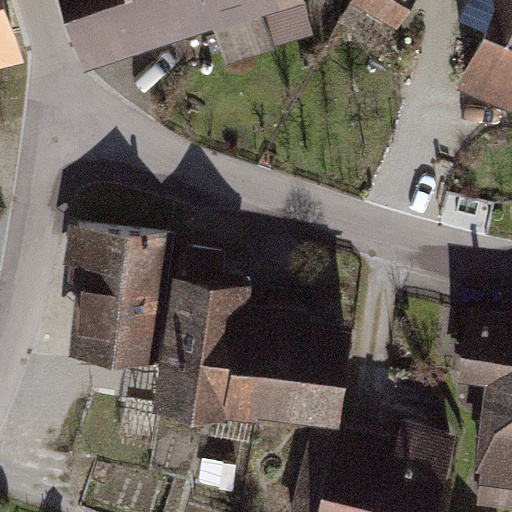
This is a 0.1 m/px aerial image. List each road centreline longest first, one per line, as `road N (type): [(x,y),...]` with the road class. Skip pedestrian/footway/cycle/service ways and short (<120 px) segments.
road 1 (residential): [(54,123),(297,210),(511,263)]
road 2 (residential): [(54,123),(32,262),(0,373)]
road 3 (residential): [(38,0),(50,34),(54,123)]
